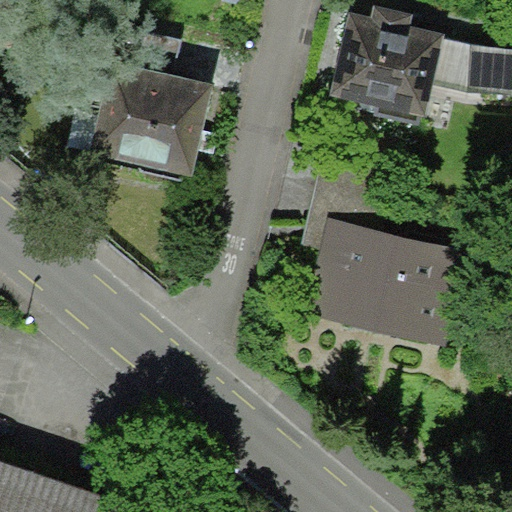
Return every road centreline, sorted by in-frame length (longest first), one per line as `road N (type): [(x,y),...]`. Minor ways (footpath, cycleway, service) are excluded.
road 1 (residential): [(286,0),(201,385)]
road 2 (residential): [(201,385),(0,218)]
road 3 (residential): [(356,511),(201,385)]
